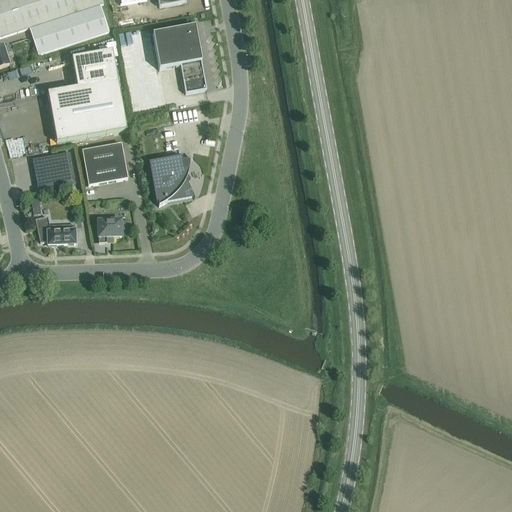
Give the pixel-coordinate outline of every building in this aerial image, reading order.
[(109,34),(100,7),(103,6),(100,0),(0,0),(0,39),(29,30),(38,57),(109,34)] [(156,0),(159,9),(186,4),(185,0),(156,0)] [(184,30),(152,36),(158,72),(180,68),(185,96),(196,94),(206,92),(205,84),(202,85),(199,65),(201,64),(197,43),(194,28),(184,30)] [(0,48),(0,69),(9,67),(5,55),(11,53),(8,46),(3,48),(2,48),(0,48)] [(57,145),(126,133),(117,83),(112,53),(72,60),(77,90),(48,95),(57,145)] [(88,188),(127,181),(121,146),(81,153),(88,188)] [(38,193),(47,191),(75,186),(69,155),(32,162),(38,193)] [(181,161),(181,156),(148,162),(156,206),(158,205),(158,208),(161,207),(163,206),(167,204),(193,199),(193,200),(194,200),(187,186),(189,185),(189,182),(188,180),(186,179),(189,169),(189,159),(189,161),(181,161)] [(45,220),(35,222),(39,244),(40,244),(47,244),(47,247),(75,246),(74,236),(74,232),(74,226),(49,227),(47,219),(45,220)] [(121,224),(121,222),(104,222),(104,224),(97,224),(98,245),(106,245),(106,239),(121,238),(121,231),(123,231),(124,230),(125,228),(125,226),(124,225),(122,224),(121,224)]
